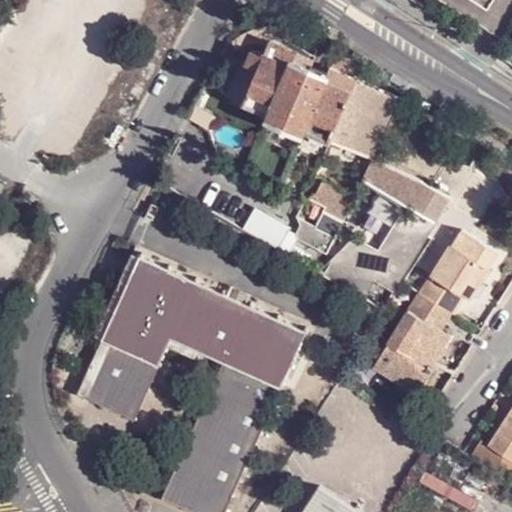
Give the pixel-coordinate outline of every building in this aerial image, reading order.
[(253,51),(247,63),(256,67),(242,104),(268,116),(266,120),(301,135),(304,130),(329,140),(355,79),(332,68),(328,75),(311,67),(313,61),(303,55),(298,62),(292,60),(294,52),(271,40),(264,55),(253,51)] [(294,52),(292,60),(298,62),(303,55),(294,52)] [(247,63),(240,59),(224,96),(242,104),(256,67),(247,63)] [(401,100),(355,79),(329,140),(370,158),(373,160),(401,100)] [(333,257),(323,274),(366,299),(376,282),(395,293),(452,197),(421,179),(373,160),(370,158),(361,179),(405,203),(378,249),(355,236),(333,257)] [(331,255),(355,207),(321,189),(312,199),(310,199),(300,217),(302,227),(299,233),(300,237),(331,255)] [(463,231),(434,278),(439,281),(465,297),(470,301),(473,298),(481,282),(499,253),(463,231)] [(451,249),(431,237),(414,265),(434,278),(451,249)] [(130,248),(66,384),(78,390),(142,253),(130,248)] [(222,511),(307,330),(142,253),(78,390),(136,417),(169,346),(173,334),(207,350),(225,360),(163,495),(198,511),(222,511)] [(434,278),(431,283),(435,286),(439,281),(434,278)] [(465,297),(439,281),(435,286),(431,283),(424,294),(454,314),(465,297)] [(490,289),(481,282),(473,298),(481,303),(490,289)] [(422,293),(375,367),(419,396),(434,373),(431,373),(452,340),(442,333),(454,314),(422,293)] [(169,346),(202,363),(207,350),(173,334),(169,346)] [(136,417),(78,390),(73,402),(136,431),(141,420),(136,417)] [(511,412),(489,444),(503,454),(511,458),(511,412)] [(480,438),(468,456),(491,471),(503,454),(489,444),(480,438)] [(366,511),(323,483),(304,511),(366,511)]
